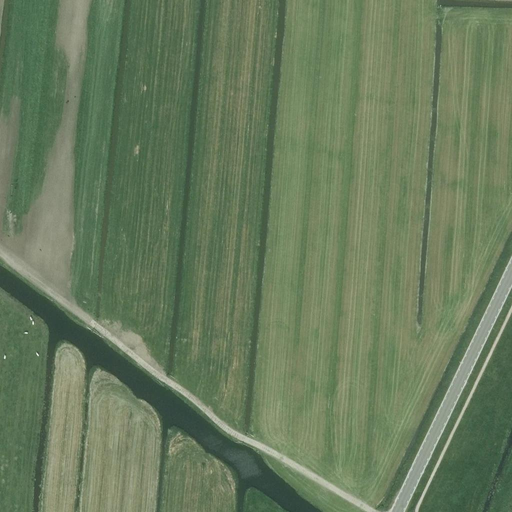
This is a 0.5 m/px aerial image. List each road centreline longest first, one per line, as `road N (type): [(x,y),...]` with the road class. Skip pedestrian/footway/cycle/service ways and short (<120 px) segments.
road 1 (track): [(374,511),(230,428),(0,249)]
road 2 (tertiary): [(397,511),(511,271)]
